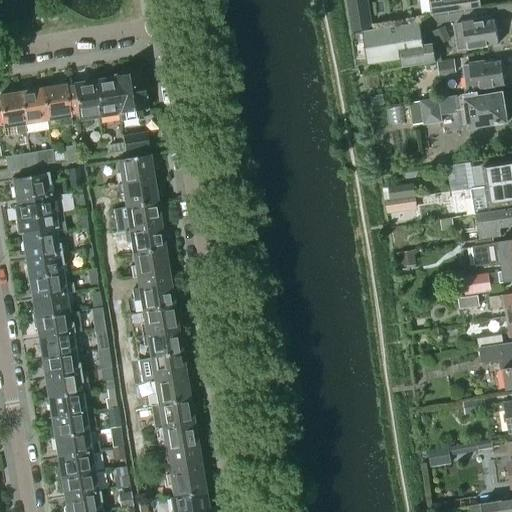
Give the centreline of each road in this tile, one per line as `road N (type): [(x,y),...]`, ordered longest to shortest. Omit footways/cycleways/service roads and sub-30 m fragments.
road 1 (residential): [(157,27),(245,511)]
road 2 (residential): [(27,511),(0,348)]
road 3 (residential): [(0,55),(157,27)]
